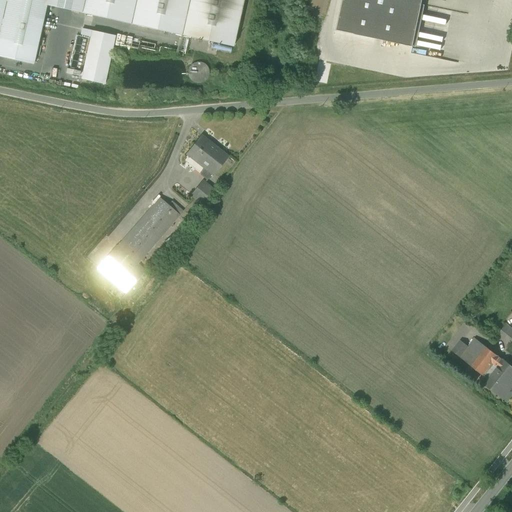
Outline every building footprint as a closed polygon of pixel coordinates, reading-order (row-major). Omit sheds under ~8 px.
[(47,0),(0,0),(0,56),(34,64),(47,5),(47,0)] [(47,0),(47,5),(80,13),(82,0),(47,0)] [(243,0),(82,0),(80,13),(233,47),(243,0)] [(423,0),(341,0),(335,30),(413,47),(423,0)] [(115,36),(92,31),(81,79),(105,84),(115,36)] [(338,60),(338,69),(358,69),(358,60),(338,60)] [(199,65),(195,66),(193,67),(190,69),(189,72),(189,75),(189,77),(191,80),(194,82),(198,83),(202,83),(205,81),(208,78),(209,74),(208,70),(205,68),(202,66),(199,65)] [(218,152),(201,139),(202,138),(201,137),(188,154),(213,174),(227,157),(219,151),(218,152)] [(204,169),(201,174),(209,180),(213,174),(204,169)] [(213,191),(202,182),(193,195),(204,203),(213,191)] [(160,198),(118,246),(117,246),(98,268),(126,293),(146,271),(138,264),(180,215),(179,215),(183,211),(171,202),(168,205),(160,198)] [(494,331),(511,346),(511,334),(509,332),(511,327),(503,320),(494,331)] [(498,356),(475,338),(460,357),(483,375),(498,356)] [(498,356),(483,375),(489,379),(503,360),(498,356)] [(489,379),(485,383),(507,401),(511,393),(511,385),(509,382),(511,378),(511,366),(503,360),(489,379)]
